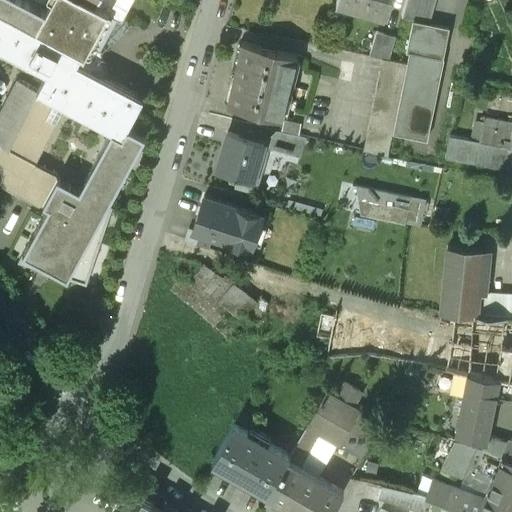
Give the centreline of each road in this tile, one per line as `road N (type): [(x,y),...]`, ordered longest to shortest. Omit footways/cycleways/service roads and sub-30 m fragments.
road 1 (residential): [(87,406),(117,339),(216,0)]
road 2 (residential): [(214,511),(147,464),(87,406)]
road 3 (residential): [(87,406),(0,306)]
